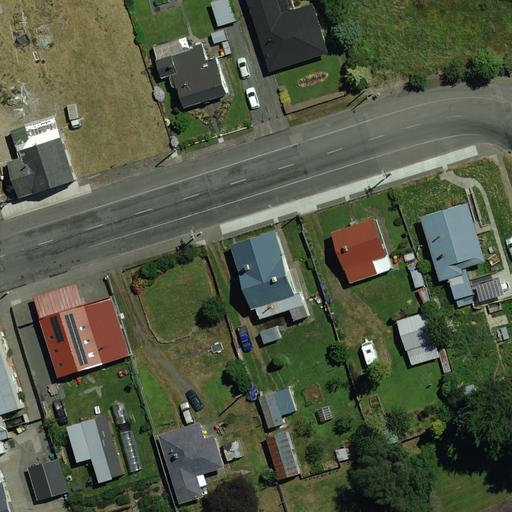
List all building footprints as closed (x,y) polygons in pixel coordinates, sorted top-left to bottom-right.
[(288,0),(251,0),(274,76),(338,57),(325,11),(294,21),(288,0)] [(241,1),(217,2),(218,31),(243,30),(241,1)] [(206,52),(162,64),(169,92),(180,90),(186,111),(235,98),(228,71),(212,75),(206,52)] [(84,191),(69,141),(35,151),(29,132),(13,137),(22,167),(14,170),(26,209),(84,191)] [(470,208),(423,221),(439,277),(486,264),(470,208)] [(381,224),(339,238),(355,289),(398,276),(381,224)] [(278,231),(232,245),(254,314),(300,300),(278,231)] [(108,270),(32,296),(64,386),(140,360),(108,270)] [(475,279),(456,286),(464,310),(483,303),(475,279)] [(436,319),(404,329),(416,368),(449,358),(436,319)] [(0,429),(19,423),(0,363),(0,429)] [(511,375),(502,379),(510,405),(511,404),(511,375)] [(214,424),(166,439),(188,509),(214,501),(207,480),(229,473),(214,424)] [(293,434),(269,443),(283,483),(308,475),(293,434)] [(65,461),(26,470),(34,508),(74,500),(65,461)] [(17,511),(9,483),(0,485),(0,511),(17,511)]
